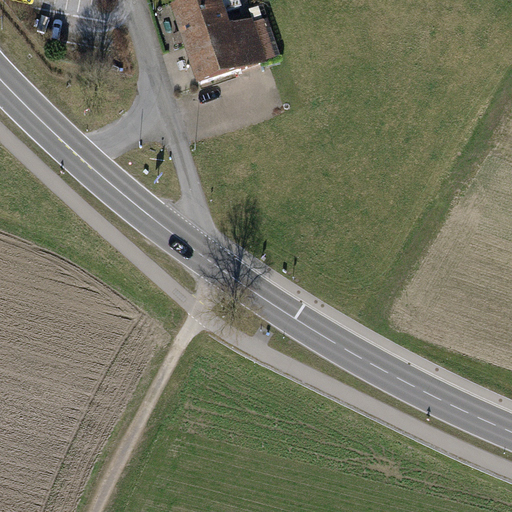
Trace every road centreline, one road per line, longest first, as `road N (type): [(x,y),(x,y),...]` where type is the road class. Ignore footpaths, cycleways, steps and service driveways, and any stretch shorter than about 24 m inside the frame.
road 1 (primary): [(189,244),(330,339),(511,432)]
road 2 (track): [(217,266),(95,511)]
road 3 (residential): [(189,244),(194,207),(185,159),(132,0)]
road 4 (primary): [(0,77),(75,152),(189,244)]
